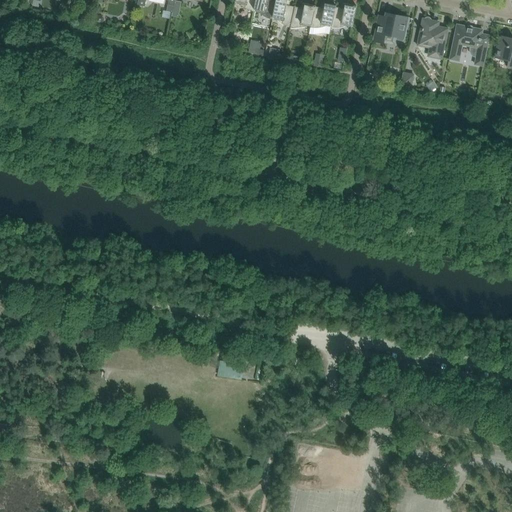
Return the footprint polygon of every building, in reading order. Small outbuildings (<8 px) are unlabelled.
[(138,0),(137,5),(145,7),(146,0),(164,0),(168,1),(168,5),(166,11),(170,12),(172,12),(173,6),(174,0),(138,0)] [(174,0),(173,6),(172,12),(172,16),(178,17),(181,1),(175,0),(174,0)] [(253,12),(255,0),(235,0),(235,1),(241,3),(240,5),(241,5),(243,7),(246,9),(250,11),(253,12)] [(255,0),(253,12),(254,12),(254,9),(259,11),(259,13),(262,15),(265,17),(268,19),(272,20),(275,0),(255,0)] [(275,0),(275,3),(272,20),(277,21),(278,21),(281,23),(284,25),(287,26),(290,27),(291,28),(295,7),(290,6),(286,5),(287,0),(275,0)] [(295,7),(291,28),(294,28),(298,28),(301,28),(305,26),(305,27),(306,24),(311,25),(314,11),(315,7),(316,7),(316,6),(315,6),(305,3),(304,4),(304,8),(300,8),(295,7)] [(311,25),(310,28),(311,28),(314,28),(318,28),(321,28),(325,27),(326,24),(331,25),(330,28),(331,28),(335,7),(336,7),(336,6),(325,3),(325,4),(324,8),(316,7),(315,7),(311,25)] [(335,7),(331,28),(335,28),(338,28),(342,28),(345,27),(346,27),(346,24),(352,26),(356,6),(345,3),(345,4),(344,9),(336,7),(335,7)] [(378,15),(373,41),(384,44),(385,35),(404,39),(408,18),(386,13),(385,17),(378,15)] [(422,19),(420,28),(419,29),(420,30),(417,46),(429,48),(428,55),(429,57),(442,60),(446,38),(448,28),(438,26),(439,25),(438,23),(437,23),(431,21),(431,19),(430,17),(427,17),(425,18),(424,20),(422,19)] [(455,35),(450,59),(459,61),(462,45),(471,47),(470,50),(470,53),(472,55),(474,56),(476,57),(485,59),(488,46),(490,36),(482,34),(483,33),(482,33),(482,30),(472,28),(471,29),(468,28),(468,27),(457,25),(455,35)] [(511,38),(501,36),(499,46),(499,50),(497,49),(495,58),(508,61),(507,67),(511,67),(511,38)] [(251,39),(249,51),(259,52),(260,40),(251,39)] [(315,53),(314,66),(322,67),(323,54),(315,53)] [(400,86),(411,89),(413,75),(403,73),(400,86)] [(218,376),(242,380),(244,364),(221,361),(218,376)]
